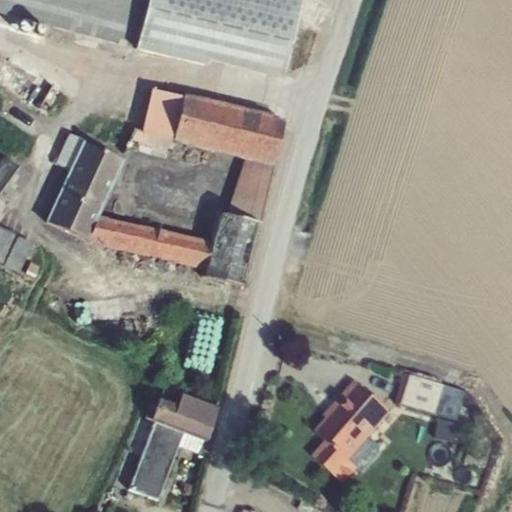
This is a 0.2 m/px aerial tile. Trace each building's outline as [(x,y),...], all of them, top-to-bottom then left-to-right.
[(0,0),(0,12),(134,48),(147,0),(0,0)] [(207,57),(280,75),(298,0),(147,0),(134,48),(205,65),(207,57)] [(0,56),(0,86),(22,99),(20,102),(36,111),(51,86),(0,56)] [(153,90),(142,132),(257,160),(237,217),(217,212),(209,244),(95,218),(122,160),(83,143),(85,141),(69,133),(56,163),(70,170),(46,222),(86,239),(204,266),(201,277),(243,287),(283,121),(276,120),(153,90)] [(0,262),(4,266),(18,272),(32,243),(0,228),(0,212),(27,175),(6,160),(0,168),(0,262)] [(434,372),(399,365),(394,390),(429,397),(434,372)] [(156,381),(163,384),(182,392),(185,384),(161,372),(156,381)] [(330,417),(319,431),(330,440),(318,456),(347,481),(360,464),(351,457),(367,436),(390,406),(375,394),(353,377),(333,403),(338,407),(330,417)] [(216,407),(182,392),(163,384),(155,406),(151,404),(145,418),(206,441),(216,407)] [(325,414),(330,417),(338,407),(333,403),(325,414)]
